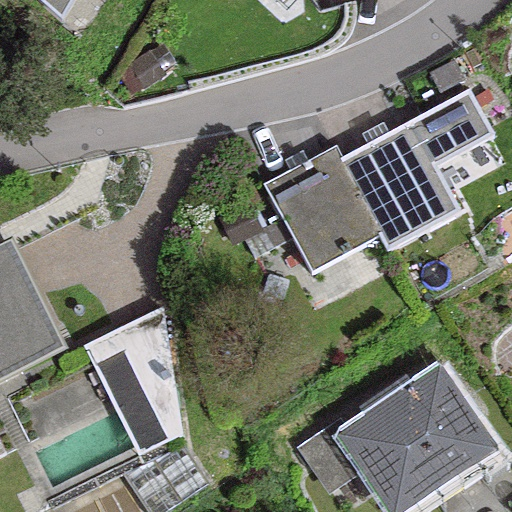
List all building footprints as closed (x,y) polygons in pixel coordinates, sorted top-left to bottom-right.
[(45,0),(69,13),(76,0),(45,0)] [(449,66),(428,77),(436,93),(458,82),(449,66)] [(332,150),(330,151),(384,253),(454,216),(429,171),(488,139),(464,96),(339,163),(332,150)] [(384,253),(330,151),(260,188),(308,277),(375,241),(383,254),(384,253)] [(256,231),(243,207),(216,221),(229,245),(256,231)] [(0,374),(52,349),(4,252),(0,253),(0,374)] [(168,375),(158,311),(81,349),(108,405),(168,375)] [(437,374),(335,438),(382,511),(405,511),(490,458),(437,374)] [(142,447),(109,463),(142,511),(166,511),(205,486),(179,448),(176,427),(141,444),(142,447)]
